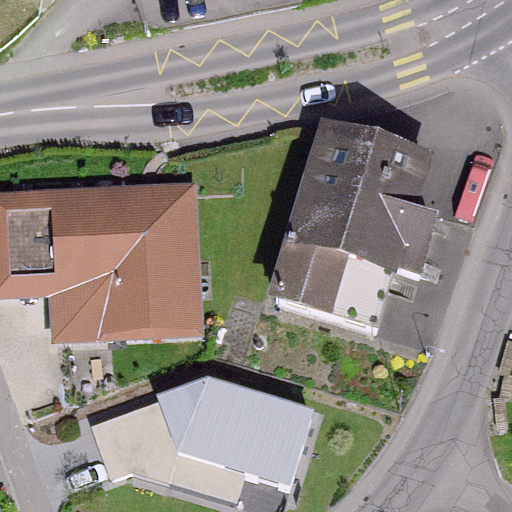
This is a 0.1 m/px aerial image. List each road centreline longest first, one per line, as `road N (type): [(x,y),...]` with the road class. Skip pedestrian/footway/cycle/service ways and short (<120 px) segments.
road 1 (tertiary): [(0,115),(340,58),(405,41),(484,0)]
road 2 (tertiary): [(511,211),(421,451),(372,511)]
